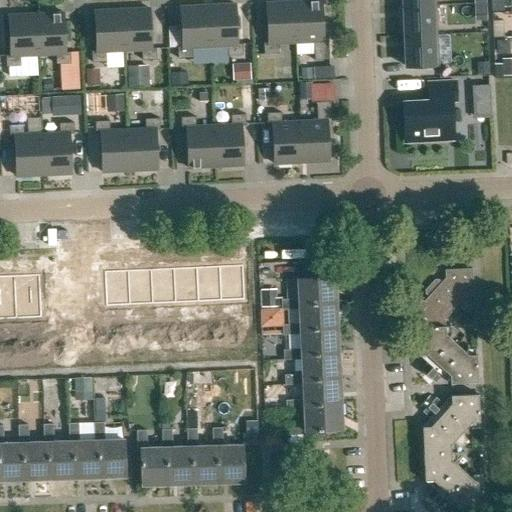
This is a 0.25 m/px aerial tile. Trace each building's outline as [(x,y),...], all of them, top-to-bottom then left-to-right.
[(322,23),(321,0),(294,2),(296,43),(313,42),(314,60),(329,60),(327,22),(322,23)] [(296,43),(294,2),(266,3),(268,43),(263,43),(264,54),(279,54),(278,44),(296,43)] [(474,12),(487,12),(486,3),(474,4),(474,12)] [(237,44),(235,4),(208,6),(210,47),(227,46),(228,56),(243,55),(242,44),(237,44)] [(403,7),(405,37),(437,36),(436,5),(403,7)] [(210,47),(208,6),(180,7),(182,47),(177,47),(178,59),(193,58),(192,48),(210,47)] [(151,48),(149,9),(122,10),(124,51),(142,50),(142,60),(157,59),(156,48),(151,48)] [(124,51),(122,10),(94,11),(96,51),(91,51),(92,63),(107,62),(106,52),(124,51)] [(66,52),(64,13),(36,14),(38,55),(56,54),(56,64),(71,64),(70,52),(66,52)] [(38,55),(36,14),(9,15),(10,55),(6,55),(6,67),(21,66),(20,56),(38,55)] [(405,37),(406,67),(439,65),(437,36),(405,37)] [(488,73),(488,62),(477,63),(478,74),(488,73)] [(130,67),(131,89),(152,88),(152,66),(130,67)] [(429,101),(403,102),(405,142),(452,140),(450,101),(456,101),(455,81),(429,83),(429,101)] [(309,83),(298,84),(299,101),(310,100),(309,83)] [(270,89),(258,89),(258,101),(270,100),(270,89)] [(209,91),(199,91),(199,101),(210,101),(209,91)] [(82,99),(45,100),(46,115),(55,115),(55,117),(83,117),(82,99)] [(39,112),(39,101),(5,102),(5,113),(39,112)] [(316,121),(299,122),(301,163),(328,161),(327,139),(332,139),(330,101),(315,102),(316,121)] [(301,163),(299,122),(281,123),(280,113),(266,113),(266,125),(271,124),(273,164),(301,163)] [(231,125),(213,126),(215,167),(243,165),(241,126),(246,125),(245,114),(230,115),(231,125)] [(215,167),(213,126),(196,127),(195,117),(180,117),(181,129),(186,128),(188,168),(215,167)] [(145,129),(127,130),(129,171),(157,170),(155,130),(160,130),(159,118),(144,119),(145,129)] [(129,171),(127,130),(110,131),(109,121),(95,121),(95,133),(100,133),(102,172),(129,171)] [(71,174),(69,134),(74,134),(73,122),(58,123),(59,133),(41,134),(43,175),(71,174)] [(43,175),(41,134),(24,135),(23,125),(8,126),(9,137),(14,137),(16,176),(43,175)] [(243,267),(219,268),(221,301),(244,300),(243,267)] [(219,268),(196,269),(198,303),(221,301),(219,268)] [(174,269),(150,270),(153,305),(175,304),(174,269)] [(196,269),(174,269),(175,304),(198,303),(196,269)] [(465,297),(473,296),(472,269),(444,270),(445,278),(441,282),(438,279),(434,280),(425,290),(425,294),(428,297),(424,301),(416,301),(418,355),(426,355),(430,358),(420,370),(435,383),(445,372),(449,375),(450,383),(477,382),(476,355),(468,355),(445,334),(444,319),(465,297)] [(150,270),(127,271),(128,306),(153,305),(150,270)] [(127,271),(104,271),(105,307),(128,306),(127,271)] [(39,276),(13,277),(15,315),(42,316),(39,276)] [(13,277),(0,277),(0,315),(15,315),(13,277)] [(334,278),(297,280),(298,300),(280,301),(281,311),(298,310),(298,307),(335,305),(334,278)] [(261,289),(261,307),(277,306),(276,289),(261,289)] [(299,325),(281,326),(282,336),(299,335),(299,332),(336,330),(335,305),(298,307),(298,310),(299,325)] [(300,350),(282,350),(283,361),(300,360),(300,357),(338,355),(336,330),(299,332),(299,335),(300,350)] [(223,346),(212,347),(212,359),(223,358),(223,346)] [(234,346),(223,346),(223,358),(234,358),(234,346)] [(177,348),(166,349),(166,361),(177,360),(177,348)] [(188,348),(177,348),(177,360),(189,360),(188,348)] [(131,350),(120,351),(121,363),(132,362),(131,350)] [(143,350),(131,350),(132,362),(143,362),(143,350)] [(29,355),(18,356),(18,368),(29,367),(29,355)] [(300,357),(300,360),(301,375),(284,376),(284,386),(301,385),(301,382),(339,380),(338,355),(300,357)] [(18,356),(6,356),(7,368),(18,368),(18,356)] [(90,378),(74,378),(75,401),(91,400),(90,378)] [(302,407),(340,405),(339,380),(301,382),(301,385),(302,400),(285,400),(285,411),(302,410),(302,407)] [(436,484),(426,495),(441,508),(451,497),(455,501),(455,509),(483,508),(482,480),(474,481),(451,460),(450,445),(471,422),(479,422),(478,394),(450,395),(450,404),(447,408),(435,397),(422,412),(433,422),(430,426),(422,427),(424,480),(432,480),(436,484)] [(302,407),(302,410),(303,425),(286,426),(286,436),(304,435),(304,432),(341,430),(340,405),(302,407)] [(98,440),(95,440),(79,441),(78,422),(68,423),(69,441),(73,441),(74,477),(100,477),(98,440)] [(98,440),(100,477),(125,476),(124,439),(104,440),(104,422),(94,422),(95,440),(98,440)] [(54,423),(44,424),(44,442),(48,442),(49,478),(74,477),(73,441),(69,441),(55,442),(54,423)] [(23,443),(19,443),(3,443),(3,425),(0,424),(0,479),(24,479),(23,443)] [(28,424),(18,424),(19,443),(23,443),(24,479),(49,478),(48,442),(44,442),(29,443),(28,424)] [(280,425),(265,425),(266,445),(281,444),(280,425)] [(222,428),(212,428),(213,446),(216,446),(218,483),(243,482),(242,445),(223,446),(222,428)] [(197,429),(187,429),(187,447),(191,447),(192,484),(218,483),(216,446),(213,446),(198,447),(197,429)] [(191,447),(187,447),(173,448),(173,430),(162,430),(162,448),(166,448),(167,485),(192,484),(191,447)] [(146,431),(136,431),(136,450),(140,450),(141,485),(167,485),(166,448),(162,448),(147,449),(146,431)]
